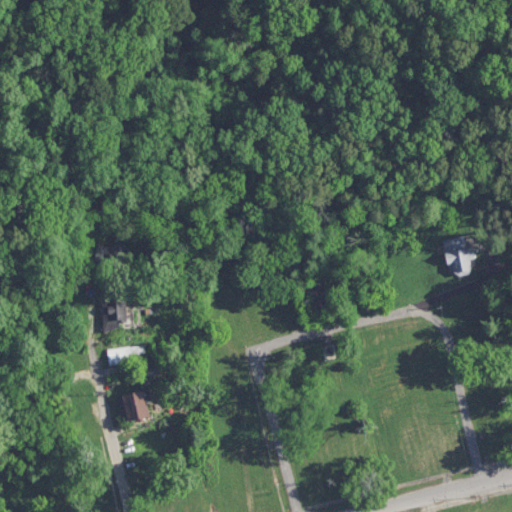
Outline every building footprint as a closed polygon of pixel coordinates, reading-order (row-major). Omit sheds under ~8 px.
[(472,272),(467,234),(446,238),(452,276),(472,272)] [(335,308),(325,279),(306,286),(316,315),(335,308)] [(102,298),(126,297),(127,330),(103,331),(102,298)] [(321,346),(336,343),(340,360),(324,363),(321,346)] [(147,345),(108,347),(108,363),(148,361),(147,345)] [(122,421),(156,421),(156,392),(122,392),(122,421)]
